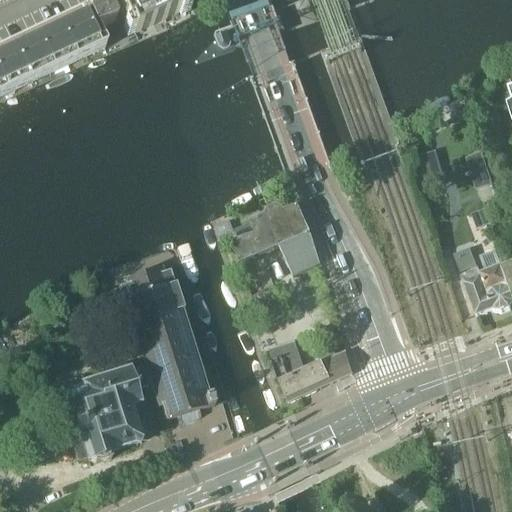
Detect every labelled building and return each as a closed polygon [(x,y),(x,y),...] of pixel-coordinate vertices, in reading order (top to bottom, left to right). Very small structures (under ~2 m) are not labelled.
[(112,0),(125,28),(129,26),(133,35),(178,14),(177,11),(186,6),(183,0),(112,0)] [(85,13),(0,54),(0,95),(103,48),(95,32),(114,23),(105,5),(104,5),(102,2),(84,10),(85,13)] [(226,35),(217,38),(215,38),(218,48),(219,49),(219,50),(221,51),(222,52),(224,52),(225,52),(227,51),(227,50),(228,49),(229,48),(229,46),(229,45),(229,44),(226,35)] [(481,154),(465,160),(475,192),(492,186),(481,154)] [(311,236),(298,208),(280,215),(278,211),(272,209),(262,213),(260,218),(245,225),(250,237),(230,247),(240,268),(278,250),(292,280),(320,267),(310,236),(311,236)] [(478,270),(460,277),(462,285),(463,285),(469,302),(475,319),(492,312),(500,314),(509,311),(511,306),(511,302),(504,271),(502,266),(501,267),(496,253),(480,259),(486,275),(480,277),(478,270)] [(132,327),(145,371),(152,392),(157,409),(156,410),(159,419),(164,418),(165,423),(176,420),(178,427),(200,420),(197,413),(214,408),(208,391),(206,392),(181,311),(183,310),(175,284),(174,285),(169,272),(163,274),(161,269),(124,280),(125,285),(118,288),(123,301),(121,301),(129,328),(132,327)] [(267,271),(246,280),(254,300),(256,300),(268,324),(287,315),(276,291),(275,292),(267,271)] [(346,355),(345,354),(338,356),(335,348),(317,354),(321,365),(330,386),(329,386),(330,386),(351,377),(352,376),(346,355)] [(303,372),(298,359),(282,365),(280,360),(271,363),(279,387),(287,405),(330,386),(329,386),(330,386),(321,365),(303,372)] [(152,392),(145,371),(141,372),(141,370),(129,374),(129,373),(82,387),(80,379),(60,385),(65,400),(64,400),(71,422),(68,423),(72,437),(69,438),(77,463),(86,460),(87,462),(88,462),(94,465),(94,466),(110,461),(109,460),(112,455),(113,454),(113,452),(134,446),(136,447),(139,440),(138,439),(128,409),(136,406),(133,394),(146,390),(147,393),(152,392)]
